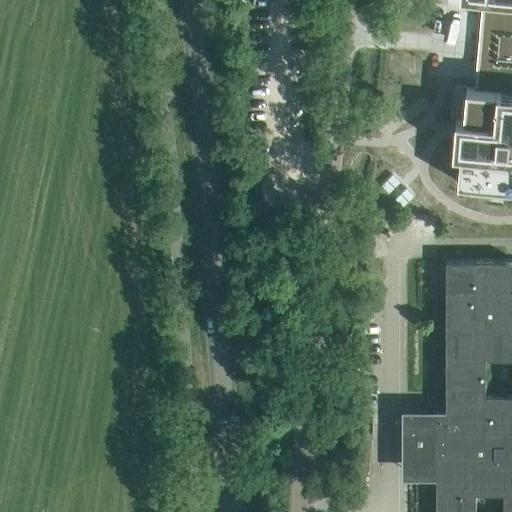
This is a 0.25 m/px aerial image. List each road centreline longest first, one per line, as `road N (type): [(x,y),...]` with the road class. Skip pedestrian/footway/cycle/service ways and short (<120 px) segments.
road 1 (secondary): [(232,511),(191,0)]
road 2 (residential): [(311,511),(346,0)]
road 3 (unknown): [(311,505),(367,510),(391,498),(406,241)]
